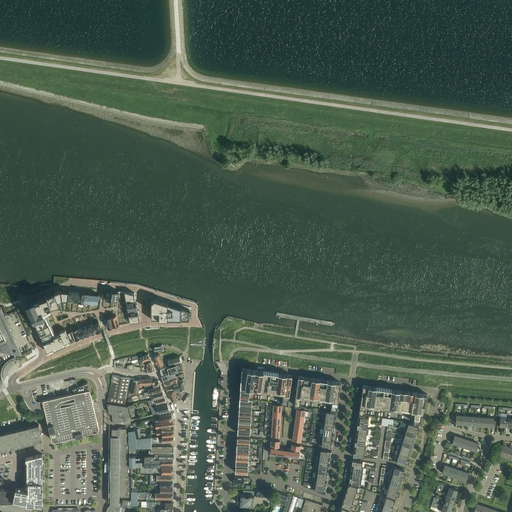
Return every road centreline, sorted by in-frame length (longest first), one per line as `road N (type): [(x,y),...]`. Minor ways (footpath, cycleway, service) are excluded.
road 1 (residential): [(233,511),(224,497),(231,362)]
road 2 (residential): [(46,358),(119,329),(189,323)]
